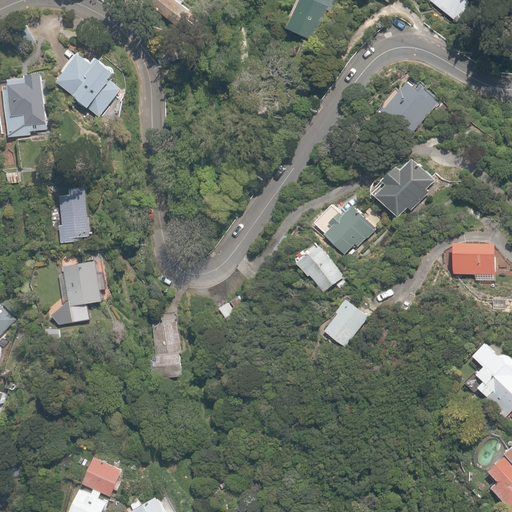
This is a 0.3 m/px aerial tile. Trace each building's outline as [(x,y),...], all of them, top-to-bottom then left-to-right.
[(188,11),(174,0),(150,0),(148,3),(177,25),(188,11)] [(296,0),(284,24),(307,36),(325,0),(296,0)] [(471,0),(429,0),(428,1),(459,20),(471,0)] [(89,68),(76,57),(58,81),(103,115),(118,95),(106,86),(116,73),(96,58),(89,68)] [(410,136),(440,103),(419,85),(416,89),(407,80),(381,109),(410,136)] [(31,81),(9,83),(11,115),(23,114),(24,125),(46,124),(43,86),(32,87),(31,81)] [(399,166),(384,177),(387,181),(378,188),(398,214),(435,184),(415,159),(402,169),(399,166)] [(88,192),(58,194),(62,242),(92,240),(88,192)] [(361,246),(377,231),(345,194),(314,221),(345,255),(359,243),(361,246)] [(347,272),(321,243),(297,263),(323,293),(347,272)] [(63,265),(64,273),(58,274),(64,307),(53,309),(57,326),(90,319),(87,303),(103,300),(95,258),(63,265)] [(344,296),(322,327),(349,346),(371,316),(344,296)] [(0,335),(16,318),(0,302),(0,335)] [(511,357),(502,348),(496,353),(486,343),(474,355),(485,365),(476,374),(482,380),(476,386),(507,417),(511,412),(511,357)] [(511,449),(487,470),(498,482),(492,487),(511,510),(511,449)] [(124,469),(95,455),(82,482),(92,487),(89,493),(79,488),(67,511),(102,511),(107,502),(100,498),(102,494),(110,498),(124,469)] [(174,511),(163,491),(130,510),(131,511),(174,511)]
